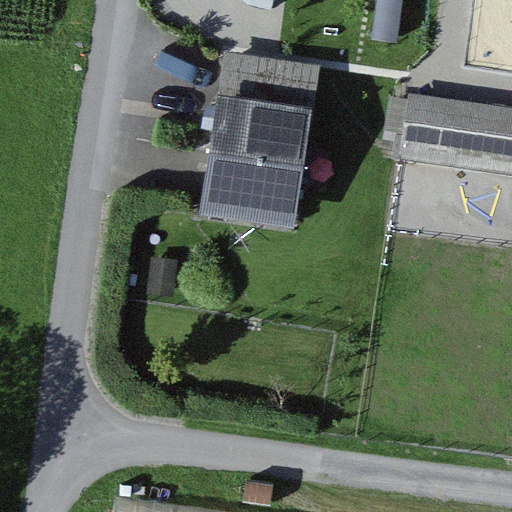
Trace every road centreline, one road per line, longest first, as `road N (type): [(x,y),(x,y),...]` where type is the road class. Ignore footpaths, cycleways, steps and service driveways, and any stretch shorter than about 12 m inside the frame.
road 1 (track): [(42,511),(109,28)]
road 2 (track): [(54,437),(511,491)]
